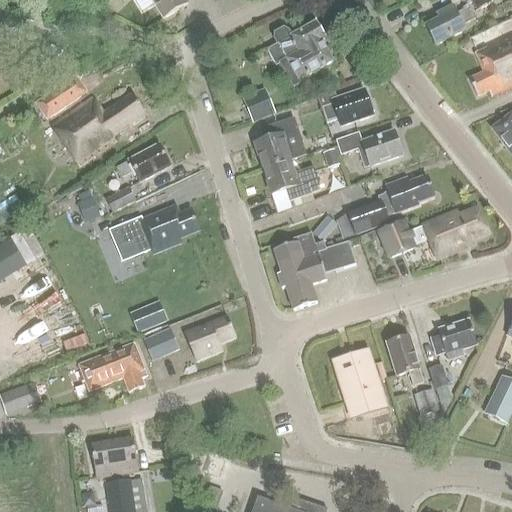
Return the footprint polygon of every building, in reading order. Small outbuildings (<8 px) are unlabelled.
[(133,0),(141,14),(154,6),(162,19),(187,4),(184,0),(133,0)] [(471,0),(477,12),(490,5),(487,0),(471,0)] [(457,14),(453,7),(438,14),(441,20),(426,26),(435,45),(465,31),(462,25),(475,19),(470,8),(457,14)] [(284,30),(275,35),(275,41),(278,46),(268,52),(276,67),(281,64),(294,87),(300,84),(298,81),(333,62),(322,41),(324,40),(315,23),(291,36),(289,33),(284,30)] [(511,87),(511,38),(476,54),(485,73),(469,80),(476,96),(489,90),(492,96),(511,87)] [(86,94),(76,79),(36,106),(47,121),(86,94)] [(252,125),(276,115),(265,91),(242,101),(252,125)] [(372,117),(371,113),(373,112),(371,104),(368,105),(363,91),(336,100),(333,92),(316,98),(325,124),(338,121),(340,128),(372,117)] [(103,114),(92,98),(52,126),(79,165),(114,141),(116,143),(126,135),(123,130),(145,115),(132,95),(103,114)] [(511,115),(492,130),(511,157),(511,115)] [(295,120),(288,123),(266,129),(270,140),(256,145),(264,171),(291,162),(306,158),(295,120)] [(362,144),(358,135),(336,142),(341,156),(359,150),(365,169),(401,157),(393,134),(362,144)] [(170,168),(159,146),(116,168),(121,179),(135,172),(140,183),(170,168)] [(328,170),(340,166),(335,151),(323,155),(328,170)] [(295,175),(291,162),(264,171),(272,196),(287,191),(290,202),(320,193),(313,169),(295,175)] [(378,200),(380,204),(348,216),(356,237),(389,224),(387,219),(419,206),(418,204),(434,198),(426,177),(403,186),(401,181),(385,187),(390,199),(380,201),(379,199),(378,200)] [(128,189),(106,201),(113,213),(135,202),(128,189)] [(93,199),(92,199),(83,202),(84,203),(91,222),(100,218),(93,199)] [(143,222),(114,234),(120,248),(136,242),(142,255),(151,251),(153,256),(181,245),(179,240),(198,232),(191,212),(179,217),(176,209),(143,222)] [(409,233),(405,222),(380,232),(390,259),(415,249),(414,247),(429,241),(437,261),(475,246),(473,241),(488,235),(479,210),(461,218),(459,213),(423,227),(424,227),(409,233)] [(313,235),(323,243),(324,243),(330,235),(320,226),(313,235)] [(293,311),(317,304),(312,286),(327,281),(325,275),(356,266),(349,243),(326,250),(324,243),(323,243),(315,246),(312,234),(293,240),(295,244),(274,251),(281,274),(277,275),(282,289),(286,288),(293,311)] [(0,282),(25,266),(7,238),(0,242),(0,282)] [(138,333),(167,322),(162,310),(147,316),(144,311),(131,316),(138,333)] [(228,319),(207,327),(214,344),(234,337),(228,319)] [(476,346),(469,322),(438,331),(440,337),(431,339),(437,358),(445,355),(447,362),(464,357),(462,351),(476,346)] [(214,344),(207,327),(187,334),(191,343),(189,344),(195,360),(214,354),(211,345),(214,344)] [(178,350),(170,332),(144,343),(152,361),(178,350)] [(423,383),(409,338),(387,345),(397,378),(409,374),(413,387),(423,383)] [(88,391),(99,387),(123,378),(128,393),(144,388),(141,380),(147,377),(134,344),(79,364),(88,391)] [(385,409),(367,351),(333,362),(351,420),(385,409)] [(444,376),(441,367),(430,371),(436,389),(447,386),(455,383),(452,373),(444,376)] [(511,413),(511,383),(501,379),(484,416),(506,426),(511,413)] [(34,381),(0,392),(0,397),(4,409),(39,397),(34,381)] [(437,411),(431,392),(415,397),(421,416),(437,411)] [(138,472),(132,438),(92,445),(98,479),(118,476),(119,481),(105,484),(110,511),(135,511),(130,480),(127,480),(126,474),(138,472)] [(215,508),(221,492),(210,488),(204,504),(215,508)] [(323,511),(324,511),(327,511),(294,500),(293,501),(296,502),(293,511),(290,510),(258,499),(253,511),(323,511)]
